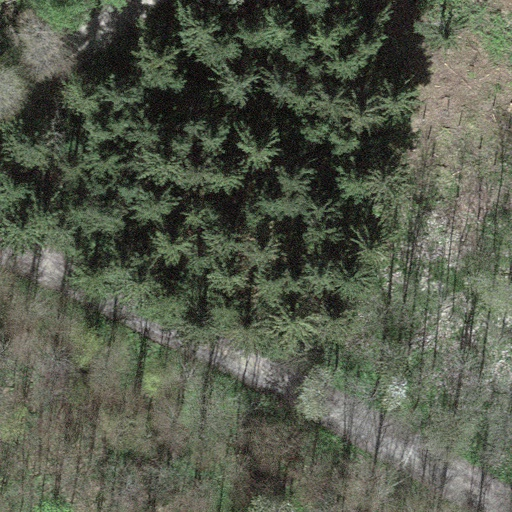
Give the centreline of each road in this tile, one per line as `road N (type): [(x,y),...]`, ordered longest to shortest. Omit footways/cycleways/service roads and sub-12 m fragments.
road 1 (track): [(511,503),(0,245)]
road 2 (unclassified): [(150,0),(0,105)]
